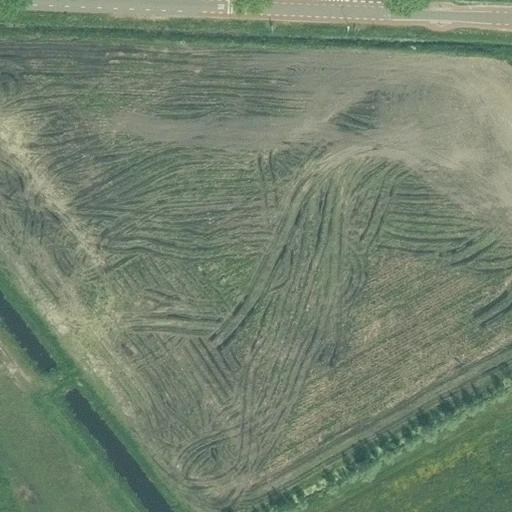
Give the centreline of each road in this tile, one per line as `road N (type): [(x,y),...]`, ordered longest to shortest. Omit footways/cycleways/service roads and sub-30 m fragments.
road 1 (tertiary): [(14,0),(342,12)]
road 2 (track): [(511,389),(289,511)]
road 3 (tertiary): [(511,19),(342,12)]
